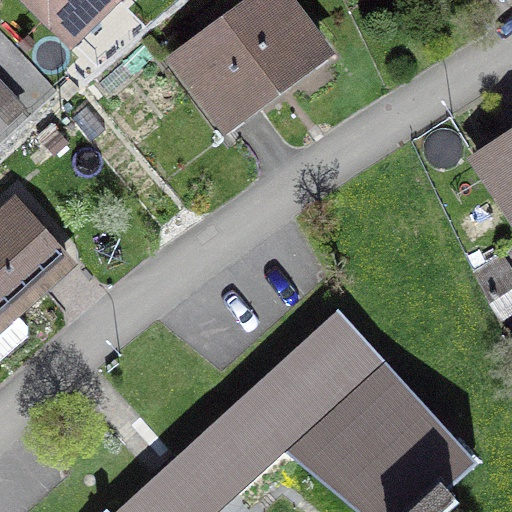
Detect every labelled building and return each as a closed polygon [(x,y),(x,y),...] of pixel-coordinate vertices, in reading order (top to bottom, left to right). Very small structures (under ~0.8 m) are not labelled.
[(102,0),(107,0),(109,1),(109,0),(22,0),(63,40),(102,0)] [(221,128),(224,126),(230,134),(258,112),(252,104),(319,55),(278,0),(260,0),(233,20),(225,9),(210,20),(218,31),(174,64),(221,128)] [(511,139),(475,163),(511,220),(511,116),(502,123),(511,137),(511,139)] [(24,330),(9,313),(64,263),(15,209),(0,221),(0,360),(24,339),(24,330)] [(219,511),(284,457),(350,511),(450,511),(456,507),(445,494),(474,466),(336,315),(250,393),(116,511),(219,511)]
